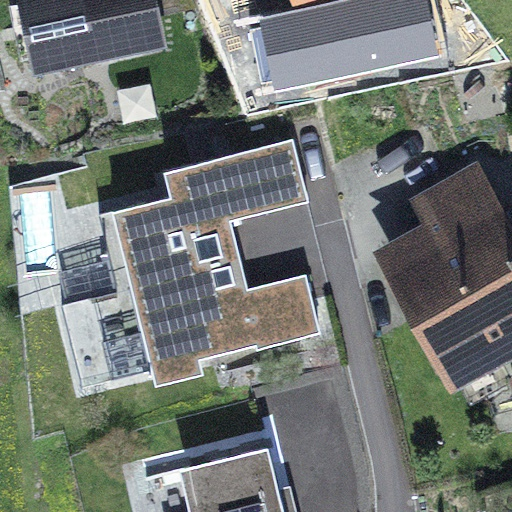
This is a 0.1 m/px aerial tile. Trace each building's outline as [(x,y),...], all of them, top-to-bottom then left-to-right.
[(153,0),(24,0),(37,66),(162,41),(153,0)] [(342,70),(420,66),(417,13),(339,16),(342,70)] [(319,329),(306,275),(248,289),(231,220),(307,202),(292,140),(166,171),(172,197),(100,214),(119,292),(62,306),(82,386),(153,369),(157,383),(203,372),(200,359),(319,329)] [(394,265),(456,380),(511,349),(511,237),(476,170),(416,202),(437,242),(394,265)] [(197,511),(282,511),(267,449),(187,468),(197,511)]
